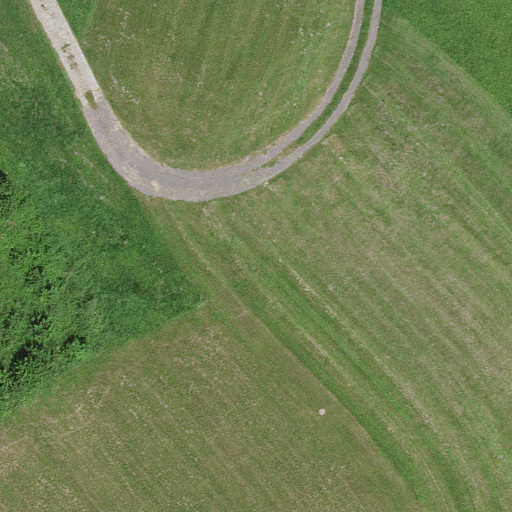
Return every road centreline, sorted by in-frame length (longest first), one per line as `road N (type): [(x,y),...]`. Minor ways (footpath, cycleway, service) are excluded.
road 1 (track): [(367,0),(359,58),(298,140),(227,185),(170,188),(123,160),(38,0)]
road 2 (track): [(170,188),(195,265),(357,426),(412,511)]
